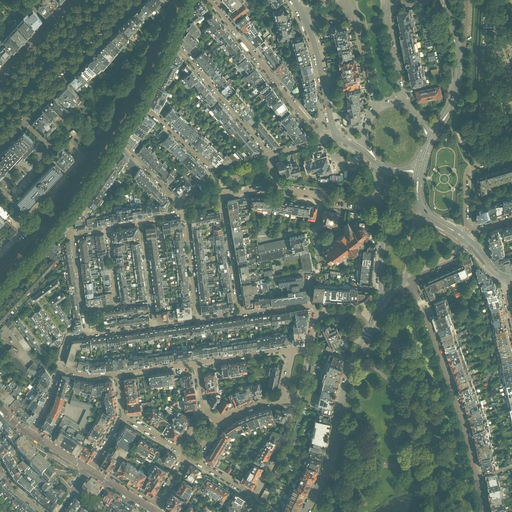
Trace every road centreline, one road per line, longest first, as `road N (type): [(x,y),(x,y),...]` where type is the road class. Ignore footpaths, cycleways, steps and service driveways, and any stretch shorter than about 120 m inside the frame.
road 1 (residential): [(476,475),(425,311),(406,281)]
road 2 (tertiary): [(0,147),(137,0)]
road 3 (residential): [(362,343),(330,457),(303,511)]
road 4 (residential): [(317,137),(209,0)]
road 5 (residential): [(240,313),(222,197),(274,187)]
road 6 (unclassified): [(0,111),(103,0)]
road 7 (residential): [(267,155),(172,42)]
road 8 (residential): [(432,134),(458,79),(447,0)]
